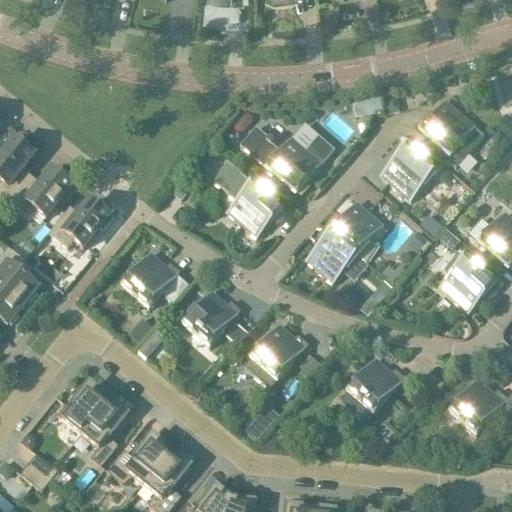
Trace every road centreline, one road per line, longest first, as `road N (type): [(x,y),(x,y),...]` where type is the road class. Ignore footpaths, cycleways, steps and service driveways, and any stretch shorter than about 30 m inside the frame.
road 1 (residential): [(461,486),(249,463),(98,343),(78,339),(48,356),(0,417)]
road 2 (residential): [(511,33),(349,74),(252,81),(163,74),(62,51),(0,26)]
road 3 (residential): [(255,284),(185,245),(0,99)]
road 4 (residential): [(478,359),(362,330),(255,284)]
road 5 (residential): [(255,284),(394,122)]
